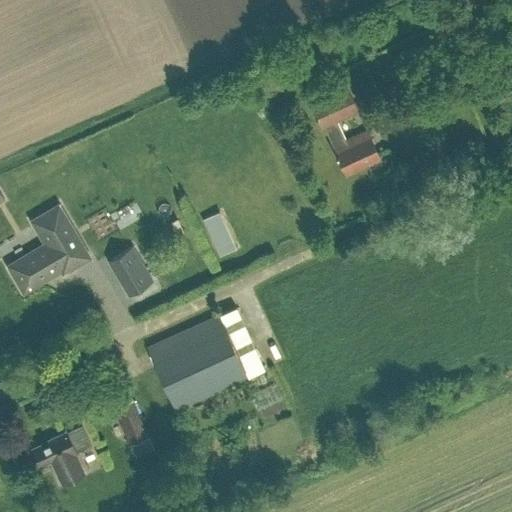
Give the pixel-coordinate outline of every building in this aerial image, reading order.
[(364,129),(346,138),(335,117),(354,108),(344,89),(311,105),(320,124),(322,124),(344,169),(349,167),(351,171),(378,158),(364,129)] [(45,241),(8,263),(23,289),(54,271),(52,268),(58,264),(62,271),(88,255),(58,204),(32,219),(45,241)] [(132,245),(111,257),(124,277),(132,292),(153,279),(144,265),(132,245)] [(147,346),(173,407),(246,375),(219,314),(147,346)] [(132,398),(112,407),(128,444),(148,433),(132,398)] [(74,452),(90,444),(81,423),(48,438),(48,439),(28,448),(36,465),(49,459),(60,482),(83,471),(74,452)]
